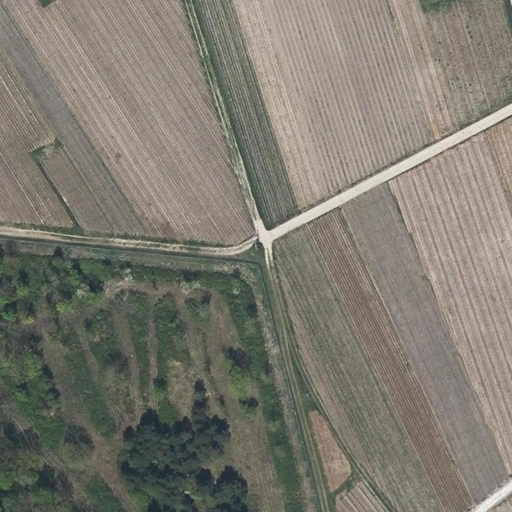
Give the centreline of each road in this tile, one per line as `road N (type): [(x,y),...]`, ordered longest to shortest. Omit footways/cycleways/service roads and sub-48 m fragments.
road 1 (track): [(188,0),(261,234),(325,511)]
road 2 (unclassified): [(261,234),(511,108)]
road 3 (track): [(261,234),(234,250),(210,251),(0,226)]
